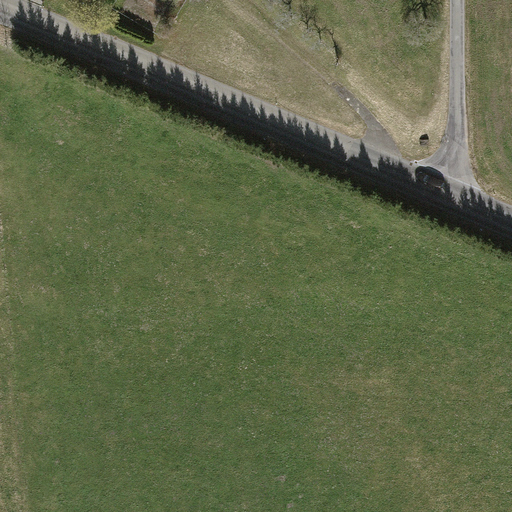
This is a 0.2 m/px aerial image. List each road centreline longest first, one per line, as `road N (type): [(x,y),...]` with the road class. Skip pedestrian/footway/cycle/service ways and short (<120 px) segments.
road 1 (tertiary): [(0,9),(511,222)]
road 2 (track): [(379,167),(378,133),(360,109),(239,0)]
